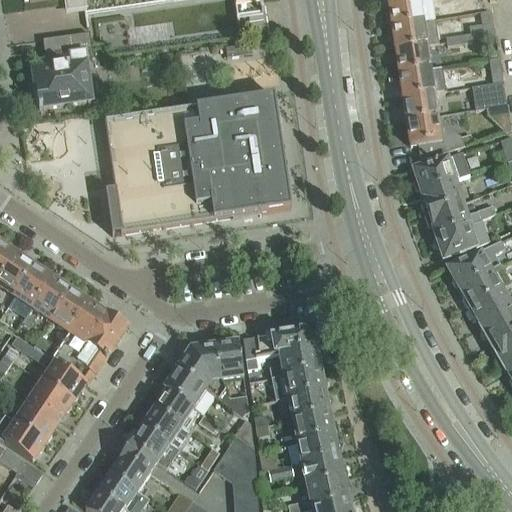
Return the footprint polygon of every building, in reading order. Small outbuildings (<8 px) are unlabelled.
[(23,0),(24,5),(29,4),(29,5),(60,0),(65,0),(66,6),(83,3),(84,16),(87,30),(88,30),(86,16),(196,0),(233,0),(240,42),(241,42),(238,20),(262,17),(260,0),(23,0)] [(434,22),(430,0),(394,0),(395,4),(387,5),(390,28),(434,22)] [(496,38),(492,15),(480,17),(481,28),(469,30),(470,37),(471,43),(474,42),(496,38)] [(438,47),(434,22),(390,28),(394,53),(426,48),(426,49),(438,47)] [(93,106),(86,54),(85,55),(84,52),(91,51),(89,36),(42,42),(44,58),(38,58),(41,73),(33,74),(39,114),(78,108),(93,106)] [(475,46),(474,42),(471,43),(470,37),(458,39),(459,48),(475,46)] [(459,48),(458,39),(445,41),(447,50),(459,48)] [(242,48),(225,51),(227,61),(244,58),(242,48)] [(430,72),(426,49),(426,48),(394,53),(398,76),(430,72)] [(503,85),(499,61),(488,63),(492,87),(503,85)] [(446,94),(442,71),(430,73),(430,72),(398,76),(401,100),(433,95),(433,96),(446,94)] [(506,109),(503,85),(492,87),(471,90),(475,114),(506,109)] [(437,119),(433,96),(433,95),(401,100),(405,124),(437,119)] [(112,239),(291,212),(274,99),(104,125),(117,206),(107,208),(112,239)] [(460,139),(444,130),(442,123),(437,119),(405,124),(408,149),(416,148),(419,164),(463,149),(460,139)] [(511,141),(511,140),(500,144),(506,166),(507,165),(511,163),(511,141)] [(446,161),(412,172),(416,182),(414,185),(416,192),(419,193),(420,195),(454,183),(468,178),(461,157),(446,161)] [(461,205),(454,183),(420,195),(423,205),(421,205),(425,218),(461,205)] [(468,227),(461,205),(425,218),(429,230),(432,229),(435,239),(468,227)] [(495,217),(492,209),(476,214),(480,223),(495,217)] [(476,252),(489,245),(482,224),(469,229),(468,227),(435,239),(436,241),(434,244),(436,250),(439,251),(443,263),(476,252)] [(478,254),(446,269),(452,280),(451,283),(454,288),(458,289),(460,292),(490,275),(490,274),(499,269),(493,259),(504,253),(500,245),(479,255),(478,254)] [(0,282),(15,259),(7,254),(7,251),(3,248),(0,248),(0,282)] [(0,287),(16,299),(34,272),(32,270),(32,267),(27,264),(24,265),(15,259),(0,282),(0,287)] [(490,275),(460,292),(464,300),(462,303),(468,313),(501,294),(510,289),(499,269),(490,274),(490,275)] [(33,311),(52,284),(44,278),(43,275),(39,272),(36,273),(34,272),(16,299),(8,310),(26,323),(28,318),(33,311)] [(52,324),(71,296),(69,295),(69,292),(64,289),(60,289),(52,284),(33,311),(52,324)] [(511,312),(501,294),(468,313),(472,320),(476,321),(482,330),(511,312)] [(70,336),(89,308),(81,303),(81,300),(76,297),(73,297),(71,296),(52,324),(70,336)] [(89,348),(108,320),(106,319),(105,316),(100,313),(97,313),(89,308),(70,336),(58,353),(59,353),(51,364),(55,367),(68,376),(87,347),(89,348)] [(482,331),(481,335),(484,340),(487,341),(493,351),(511,340),(511,312),(482,330),(482,331)] [(29,332),(35,323),(28,318),(26,323),(23,327),(22,327),(29,332)] [(95,378),(127,331),(109,318),(108,320),(89,348),(87,347),(68,376),(84,387),(87,389),(95,378)] [(23,327),(15,322),(9,330),(17,335),(22,327),(23,327)] [(316,351),(313,333),(243,343),(246,364),(256,362),(273,358),(273,359),(316,351)] [(33,351),(16,340),(11,347),(42,367),(45,360),(36,354),(37,354),(33,351)] [(506,374),(511,371),(511,340),(493,351),(499,362),(498,365),(501,370),(504,370),(506,374)] [(59,353),(58,353),(40,341),(33,351),(37,354),(36,354),(45,360),(51,364),(59,353)] [(243,382),(238,349),(230,350),(229,347),(216,349),(221,385),(243,382)] [(221,385),(216,349),(216,348),(189,352),(175,374),(176,374),(206,394),(207,394),(241,422),(245,417),(232,407),(229,402),(220,385),(221,385)] [(318,363),(322,361),(320,353),(316,352),(316,351),(273,359),(273,360),(278,360),(280,371),(270,373),(272,382),(282,380),(320,372),(318,363)] [(0,381),(11,365),(3,360),(0,364),(0,381)] [(257,372),(256,362),(246,364),(248,374),(257,372)] [(84,387),(68,376),(55,367),(43,385),(72,405),(73,403),(76,403),(78,399),(78,397),(84,387)] [(282,380),(272,382),(276,405),(287,403),(324,394),(324,393),(327,390),(325,383),(322,382),(320,372),(282,380)] [(206,394),(176,374),(169,385),(171,387),(166,394),(194,413),(206,394)] [(72,405),(43,385),(30,405),(59,425),(65,415),(68,415),(71,410),(71,407),(72,405)] [(157,403),(154,408),(155,411),(154,413),(181,431),(188,435),(200,416),(194,413),(166,394),(161,402),(157,403)] [(328,416),(327,408),(330,404),(329,397),(324,396),(324,394),(287,403),(291,424),(328,416)] [(248,416),(246,399),(229,402),(232,407),(245,417),(248,416)] [(59,425),(30,405),(16,426),(45,446),(46,445),(49,444),(51,440),(50,437),(56,428),(59,425)] [(147,423),(141,431),(169,450),(178,456),(191,437),(188,435),(181,431),(154,413),(153,414),(150,414),(146,420),(147,423)] [(336,434),(335,427),(331,426),(328,416),(291,424),(296,446),(333,438),(333,437),(336,434)] [(218,429),(203,419),(198,427),(212,436),(218,429)] [(266,419),(254,421),(255,431),(267,429),(266,419)] [(253,452),(250,428),(244,424),(234,439),(235,440),(246,447),(253,452)] [(45,446),(16,426),(3,446),(32,465),(38,457),(40,456),(43,451),(43,449),(45,446)] [(129,450),(126,454),(153,473),(157,468),(166,474),(178,456),(169,450),(141,431),(141,432),(138,432),(134,438),(135,442),(129,450)] [(338,460),(336,452),(339,449),(338,441),(334,440),(333,438),(296,446),(301,468),(338,460)] [(235,440),(213,474),(223,481),(246,447),(235,440)] [(246,447),(223,481),(232,487),(256,485),(255,460),(253,452),(246,447)] [(272,451),(258,455),(257,455),(262,476),(268,475),(277,472),(272,451)] [(207,474),(219,457),(211,452),(199,469),(207,474)] [(25,466),(7,454),(0,463),(0,465),(16,476),(18,477),(25,466)] [(153,473),(126,454),(123,459),(116,469),(113,469),(110,474),(111,477),(110,478),(137,496),(153,473)] [(345,478),(344,471),(340,470),(338,460),(301,468),(305,491),(343,482),(342,481),(345,478)] [(43,478),(25,466),(18,477),(16,476),(15,479),(32,491),(34,487),(36,488),(43,478)] [(290,470),(277,472),(268,475),(270,483),(292,478),(290,470)] [(137,496),(110,478),(104,487),(101,487),(97,493),(98,496),(122,511),(140,511),(147,503),(137,496)] [(187,480),(184,486),(186,487),(194,493),(195,493),(200,486),(191,480),(187,480)] [(313,511),(348,504),(346,495),(349,492),(347,485),(343,484),(343,482),(305,491),(309,511),(313,511)] [(257,496),(256,485),(232,487),(233,498),(257,496)] [(122,511),(98,496),(96,498),(94,498),(90,504),(91,507),(87,511),(122,511)] [(258,508),(257,496),(233,498),(234,509),(258,508)] [(182,511),(189,502),(180,497),(169,511),(182,511)]
